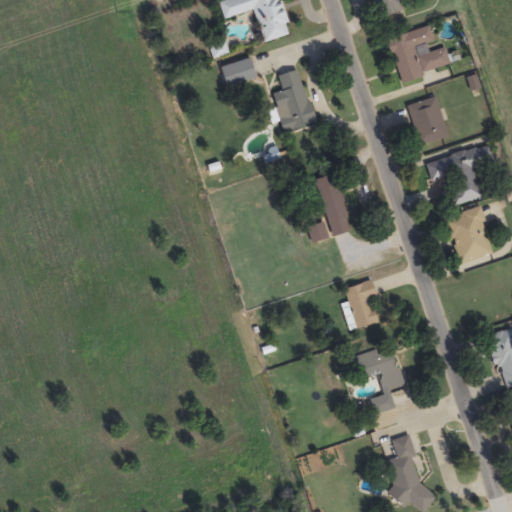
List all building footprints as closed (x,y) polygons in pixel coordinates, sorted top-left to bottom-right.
[(277,0),(275,0),(271,1),(270,0),(220,0),(219,0),(223,19),(253,12),(261,43),(287,36),(277,0)] [(393,0),(370,0),(375,18),(396,12),(393,0)] [(395,81),(458,64),(456,53),(445,56),(443,48),(417,55),(415,48),(431,44),(427,28),(384,39),(395,81)] [(206,51),(211,61),(226,54),(221,44),(206,51)] [(312,124),(295,72),(275,78),(280,92),(268,96),(280,134),(312,124)] [(444,140),(434,99),(404,106),(415,147),(444,140)] [(424,163),(430,185),(442,181),(449,207),(480,198),(472,170),(489,165),(484,147),(424,163)] [(328,238),(347,233),(330,176),(311,181),(328,238)] [(443,217),(454,265),(489,257),(479,210),(443,217)] [(324,239),(319,223),(304,229),(309,245),(324,239)] [(377,323),(365,282),(341,289),(353,330),(377,323)] [(511,385),(511,335),(510,329),(485,336),(498,389),(511,385)] [(392,409),(387,391),(400,388),(388,347),(343,359),(349,383),(375,376),(380,396),(366,400),(370,415),(392,409)] [(389,441),(394,458),(382,462),(390,490),(389,490),(394,508),(412,503),(413,510),(425,507),(411,458),(412,458),(406,436),(389,441)]
